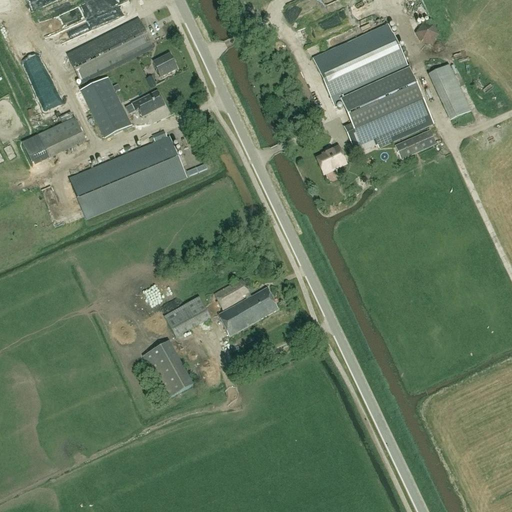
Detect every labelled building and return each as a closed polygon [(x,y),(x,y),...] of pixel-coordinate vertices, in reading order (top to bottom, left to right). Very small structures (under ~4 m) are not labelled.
[(112,0),(104,0),(66,13),(69,24),(116,8),(112,0)] [(43,36),(68,25),(64,15),(39,26),(43,36)] [(330,17),(320,23),(324,28),(333,23),(330,17)] [(416,23),(409,26),(411,31),(419,28),(416,23)] [(141,24),(69,60),(80,82),(81,85),(132,60),(154,49),(152,45),(141,24)] [(341,102),(352,125),(344,129),(356,155),(378,145),(379,148),(432,124),(420,95),(408,71),(388,26),(313,60),(334,105),(341,102)] [(419,44),(429,40),(426,32),(416,35),(419,44)] [(177,71),(169,56),(153,64),(161,79),(177,71)] [(470,114),(448,67),(430,76),(452,122),(470,114)] [(153,80),(147,82),(151,89),(156,86),(153,80)] [(157,93),(132,105),(135,113),(138,111),(142,118),(154,112),(164,107),(157,93)] [(481,107),(490,103),(487,94),(477,99),(481,107)] [(94,116),(107,143),(116,139),(103,111),(94,116)] [(71,113),(59,119),(62,124),(73,119),(71,113)] [(287,120),(287,125),(291,128),(295,126),(296,121),(292,118),(287,120)] [(74,119),(22,145),(33,167),(85,141),(74,119)] [(86,221),(186,179),(169,138),(167,139),(164,132),(152,137),(155,144),(69,180),(86,221)] [(430,132),(421,136),(427,149),(436,146),(430,132)] [(421,136),(395,147),(401,161),(427,149),(421,136)] [(137,141),(130,144),(132,149),(139,146),(137,141)] [(323,176),(346,165),(338,148),(326,153),(327,155),(316,160),(323,176)] [(188,174),(205,168),(204,163),(186,170),(188,174)] [(229,338),(278,311),(267,290),(251,298),(241,281),(214,296),(222,311),(245,299),(247,301),(218,317),(229,338)] [(200,302),(164,320),(175,340),(210,322),(200,302)] [(194,391),(171,347),(144,361),(166,405),(194,391)] [(72,461),(76,468),(84,463),(80,456),(72,461)]
